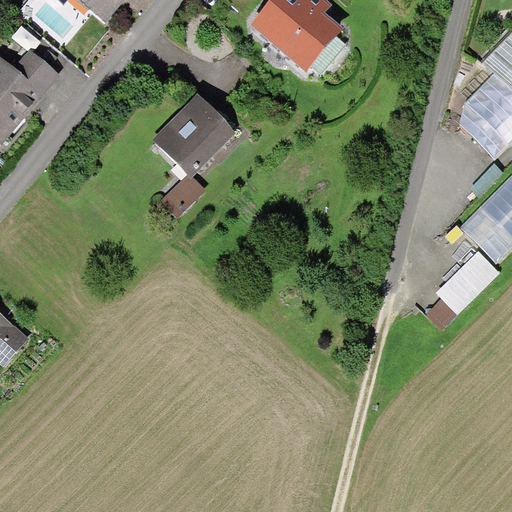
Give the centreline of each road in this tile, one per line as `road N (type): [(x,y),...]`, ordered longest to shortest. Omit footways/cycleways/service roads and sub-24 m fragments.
road 1 (residential): [(457,0),(385,308)]
road 2 (residential): [(167,0),(0,202)]
road 3 (track): [(334,511),(385,308)]
